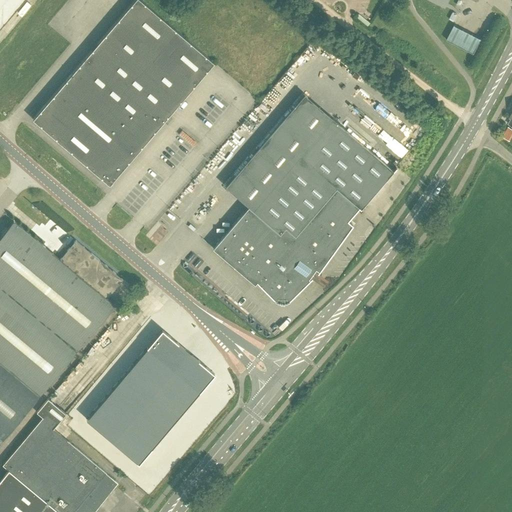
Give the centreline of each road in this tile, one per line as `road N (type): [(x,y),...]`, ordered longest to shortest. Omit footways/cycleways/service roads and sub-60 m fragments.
road 1 (tertiary): [(280,383),(30,169)]
road 2 (secondary): [(280,383),(393,247),(473,127)]
road 3 (track): [(473,127),(315,0)]
road 4 (secondary): [(174,511),(280,383)]
